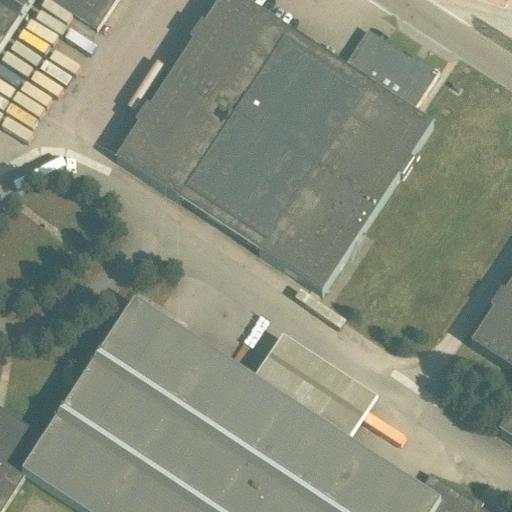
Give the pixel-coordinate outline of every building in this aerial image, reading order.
[(0,0),(0,59),(38,0),(0,0)] [(45,0),(98,34),(120,0),(45,0)] [(222,229),(329,67),(290,41),(292,38),(234,0),(225,0),(205,31),(202,30),(192,45),(195,47),(150,115),(148,113),(138,128),(140,130),(117,165),(181,207),(183,203),(222,229)] [(419,68),(384,45),(368,35),(342,76),(329,67),(222,229),(261,255),(259,259),(323,300),(401,181),(403,183),(413,168),(411,166),(434,131),(413,117),(440,76),(422,64),(419,68)] [(511,288),(505,300),(502,298),(492,313),(495,315),(471,350),(511,376),(511,423),(501,440),(511,446),(511,288)] [(0,511),(4,511),(26,481),(73,511),(481,511),(474,507),(431,479),(421,494),(416,491),(377,466),(364,457),(350,448),(256,386),(154,320),(135,307),(130,316),(126,321),(101,360),(98,364),(87,381),(47,442),(3,414),(0,411),(0,511)]
